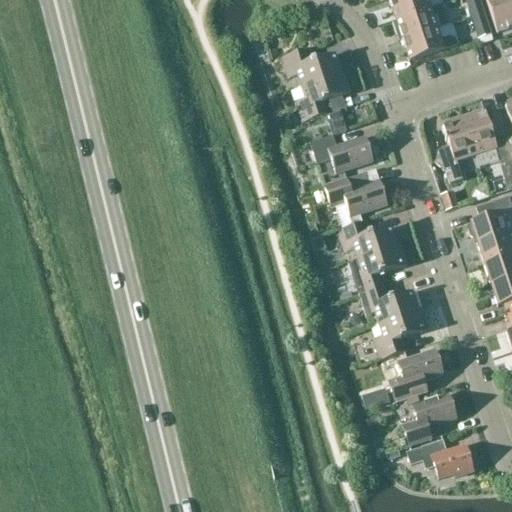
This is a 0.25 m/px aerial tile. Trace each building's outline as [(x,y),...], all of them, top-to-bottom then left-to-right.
[(426,0),(393,0),(388,2),(395,22),(430,11),(426,0)] [(463,0),(470,21),(484,16),(478,0),(463,0)] [(496,35),(511,30),(511,11),(508,0),(486,0),(485,1),(496,35)] [(395,22),(402,43),(437,31),(448,28),(441,7),(430,11),(395,22)] [(484,16),(470,21),(477,42),(491,38),(484,16)] [(440,42),(437,31),(402,43),(409,64),(458,48),(456,43),(449,40),(440,42)] [(297,78),(300,89),(341,76),(334,57),(310,65),(306,52),(281,60),(288,81),(297,78)] [(343,75),(341,76),(300,89),(304,101),(295,104),(302,125),(327,117),(323,105),(350,96),(343,75)] [(480,114),(462,120),(475,158),(494,152),(500,170),(511,166),(504,142),(494,145),(485,116),(481,117),(480,114)] [(456,165),(475,158),(462,120),(444,126),(445,129),(442,130),(448,149),(436,154),(434,166),(443,174),(445,173),(449,187),(462,183),(456,165)] [(511,139),(511,132),(511,129),(501,132),(504,142),(511,139)] [(336,150),(332,139),(309,146),(316,167),(331,163),(335,177),(372,165),(364,141),(336,150)] [(350,194),(346,182),(324,190),(331,211),(345,206),(349,221),(387,209),(379,185),(350,194)] [(481,184),(465,188),(469,204),(485,200),(481,184)] [(449,196),(440,198),(445,214),(457,210),(452,198),(449,196)] [(474,240),(477,247),(511,236),(505,215),(507,214),(503,202),(475,211),(479,223),(470,226),(470,228),(468,228),(467,231),(469,240),(472,241),(474,240)] [(353,251),(357,262),(397,249),(391,230),(366,238),(362,225),(338,233),(345,254),(353,251)] [(477,247),(483,268),(511,258),(511,236),(477,247)] [(400,248),(397,249),(357,262),(361,274),(352,277),(359,298),(383,290),(379,278),(406,269),(400,248)] [(511,258),(483,268),(490,289),(511,281),(511,258)] [(507,307),(510,319),(511,318),(511,281),(490,289),(497,310),(507,307)] [(375,316),(378,327),(418,314),(412,295),(387,303),(383,290),(359,298),(366,319),(375,316)] [(421,313),(418,314),(378,327),(382,339),(373,342),(380,363),(404,355),(400,343),(427,334),(421,313)] [(402,381),(387,385),(391,395),(383,398),(387,409),(394,406),(394,407),(417,399),(413,388),(442,379),(434,354),(397,366),(402,381)] [(408,450),(431,443),(430,438),(434,436),(439,430),(438,428),(456,422),(448,398),(411,410),(416,424),(402,429),(408,450)] [(432,474),(437,487),(474,475),(466,451),(448,457),(444,446),(407,458),(411,471),(424,467),(426,476),(432,474)]
